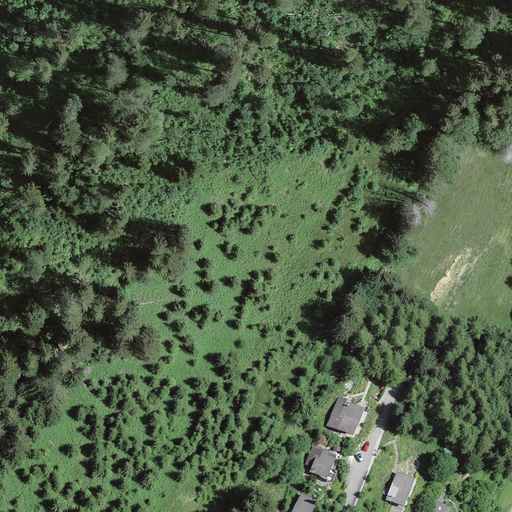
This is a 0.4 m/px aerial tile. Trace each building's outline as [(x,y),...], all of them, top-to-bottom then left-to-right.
[(343,403),(334,399),(322,428),(344,438),(355,411),(341,406),(343,403)] [(321,454),(308,449),(300,468),(305,470),(303,476),(319,482),(326,462),(319,460),(321,454)] [(406,481),(391,475),(379,502),(395,508),(406,481)] [(302,500),(295,496),(286,511),(304,511),(307,508),(300,504),(302,500)] [(443,511),(444,510),(429,502),(424,511),(443,511)]
